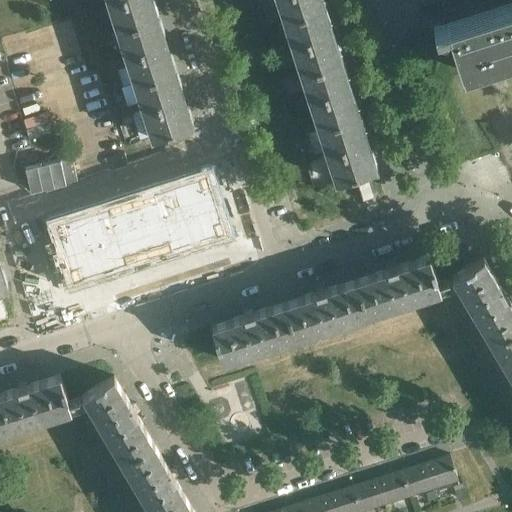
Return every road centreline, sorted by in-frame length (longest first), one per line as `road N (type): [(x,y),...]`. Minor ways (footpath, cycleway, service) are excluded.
road 1 (unclassified): [(442,427),(224,494),(116,318)]
road 2 (residential): [(236,151),(15,218),(0,171)]
road 3 (unclassified): [(449,212),(367,15)]
road 4 (unclassified): [(277,266),(449,212)]
road 5 (unclassified): [(116,318),(277,266)]
road 6 (residential): [(236,151),(187,0)]
road 7 (residential): [(277,266),(236,151)]
road 8 (unclassified): [(0,355),(116,318)]
